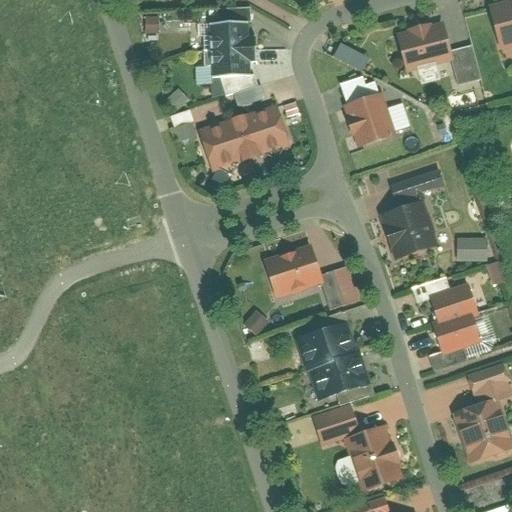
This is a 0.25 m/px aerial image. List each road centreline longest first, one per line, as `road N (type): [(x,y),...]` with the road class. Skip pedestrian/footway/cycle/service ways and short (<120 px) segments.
road 1 (residential): [(343,205),(446,511)]
road 2 (residential): [(272,511),(189,259)]
road 3 (residential): [(404,0),(319,23),(301,50),(333,178)]
road 4 (residential): [(179,228),(103,0)]
road 5 (residential): [(0,365),(25,346),(65,278),(183,241)]
road 6 (residential): [(189,259),(343,205)]
road 7 (residential): [(333,178),(179,228)]
